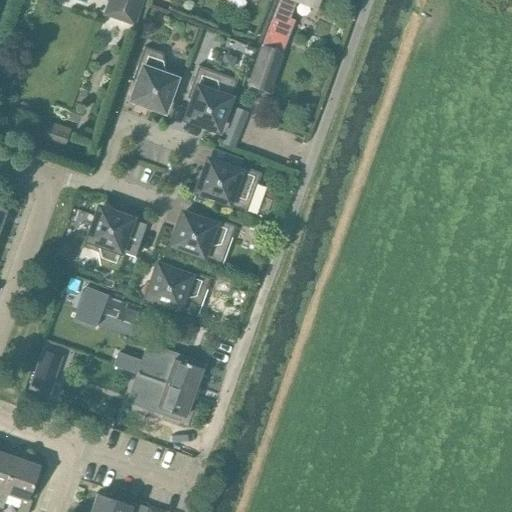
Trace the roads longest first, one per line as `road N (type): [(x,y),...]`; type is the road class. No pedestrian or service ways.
road 1 (residential): [(165,205),(186,147),(125,124),(103,183)]
road 2 (residential): [(0,319),(49,177)]
road 3 (residential): [(47,511),(70,446),(0,420)]
